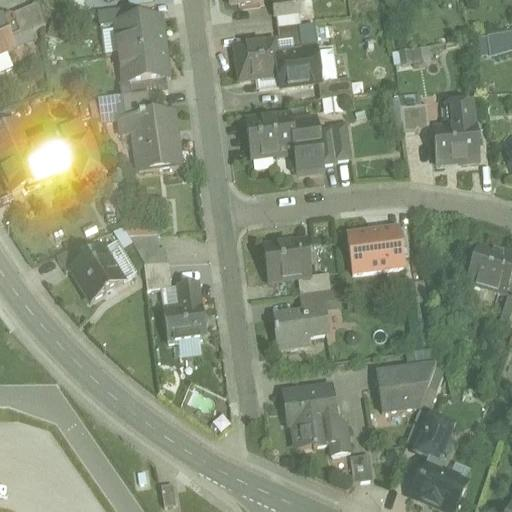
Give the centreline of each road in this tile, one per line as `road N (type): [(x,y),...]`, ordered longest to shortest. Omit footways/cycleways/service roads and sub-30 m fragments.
road 1 (secondary): [(0,271),(37,323),(129,413),(224,476),(286,503)]
road 2 (residential): [(511,221),(396,203),(221,219)]
road 3 (residential): [(221,219),(191,0)]
road 4 (residential): [(221,219),(247,415)]
